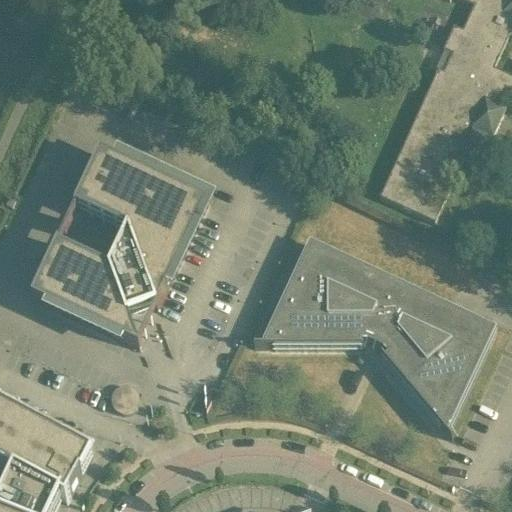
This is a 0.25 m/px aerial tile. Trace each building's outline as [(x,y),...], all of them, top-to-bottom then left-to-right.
[(511,0),(443,0),(450,3),(451,0),(454,0),(475,9),(463,34),(454,30),(444,52),(453,57),(444,77),(438,74),(380,202),(435,228),(464,164),(479,171),(506,112),(499,109),(506,92),(511,94),(511,0)] [(61,250),(59,249),(32,305),(139,355),(208,209),(101,159),(75,215),(77,216),(78,214),(128,237),(111,275),(60,251),(61,250)] [(367,347),(368,347),(383,354),(387,359),(383,362),(382,361),(381,361),(383,364),(382,365),(438,431),(439,430),(451,445),(452,444),(447,438),(495,335),(310,250),(263,352),(254,352),(254,353),(274,353),(274,355),(360,355),(360,353),(364,353),(364,352),(361,352),(361,347),(367,347)] [(112,400),(111,402),(111,403),(111,405),(111,407),(111,408),(112,411),(112,412),(114,414),(115,416),(116,416),(118,418),(121,419),(122,419),(124,419),(126,419),(128,419),(131,418),(133,417),(134,416),(136,415),(140,407),(140,404),(140,403),(140,402),(139,402),(138,399),(137,398),(136,396),(134,394),(132,392),(129,391),(127,391),(125,390),(122,391),(120,391),(118,392),(116,394),(114,395),(113,397),(112,400)] [(0,472),(15,481),(0,511),(50,511),(55,503),(67,509),(92,462),(0,412),(0,472)]
